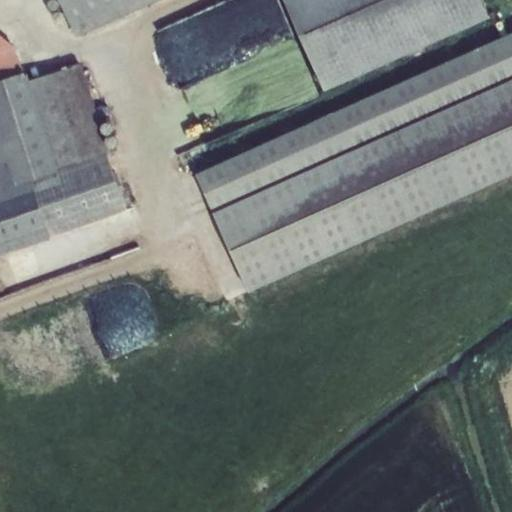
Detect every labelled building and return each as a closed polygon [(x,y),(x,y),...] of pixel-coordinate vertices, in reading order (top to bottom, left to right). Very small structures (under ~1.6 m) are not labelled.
[(59,0),(61,4),(75,36),(156,0),(59,0)] [(481,0),(256,0),(302,100),(489,17),(481,0)] [(511,34),(197,174),(248,291),(511,174),(511,34)] [(0,39),(0,80),(25,72),(19,53),(0,39)] [(28,81),(25,72),(0,80),(0,133),(5,151),(0,152),(0,253),(126,210),(80,65),(28,81)]
